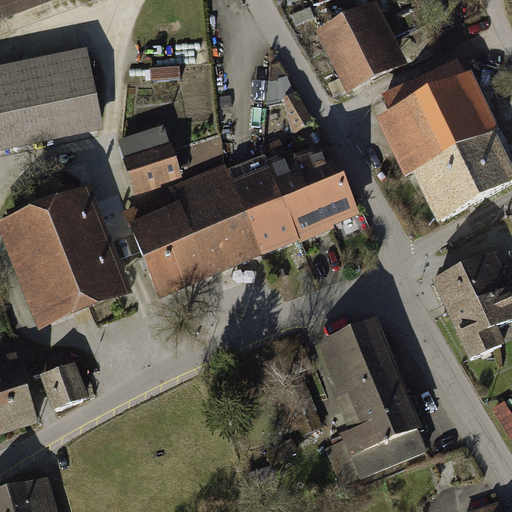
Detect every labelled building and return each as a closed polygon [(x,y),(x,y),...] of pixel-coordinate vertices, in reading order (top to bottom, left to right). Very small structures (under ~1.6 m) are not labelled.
[(0,0),(0,12),(2,18),(52,0),(0,0)] [(316,31),(347,94),(408,64),(377,1),(316,31)] [(311,7),(292,15),(297,27),(316,20),(311,7)] [(87,49),(0,67),(0,151),(104,130),(87,49)] [(466,76),(458,59),(381,96),(389,112),(376,118),(405,178),(414,174),(437,221),(473,204),(511,185),(511,167),(494,131),(498,130),(471,74),(466,76)] [(180,68),(150,70),(151,82),(181,79),(180,68)] [(315,122),(296,93),(284,101),(292,137),(315,122)] [(171,145),(170,145),(164,127),(119,141),(125,159),(135,194),(182,180),(171,145)] [(330,152),(299,161),(307,192),(322,229),(328,227),(354,215),(330,152)] [(309,235),(322,229),(307,192),(299,161),(289,164),(287,157),(277,161),(279,167),(270,171),(286,210),(298,239),(309,235)] [(202,278),(260,254),(232,186),(226,171),(175,192),(182,210),(174,213),(170,203),(160,207),(164,217),(156,221),(149,206),(126,215),(159,295),(202,278)] [(260,254),(298,239),(286,210),(270,171),(232,186),(260,254)] [(90,188),(0,222),(0,232),(38,331),(131,295),(90,188)] [(437,283),(452,317),(511,291),(511,290),(511,285),(511,284),(504,287),(502,283),(498,285),(487,261),(437,283)] [(511,322),(511,293),(511,291),(452,317),(471,361),(499,349),(491,331),(511,322)] [(377,321),(315,347),(350,432),(341,436),(342,439),(325,446),(343,488),(428,453),(418,429),(421,428),(377,321)] [(65,358),(41,367),(45,375),(41,376),(54,412),(88,400),(75,363),(68,366),(65,358)] [(10,361),(0,364),(0,432),(13,428),(35,421),(15,359),(10,361)] [(292,440),(264,451),(269,463),(297,453),(292,440)] [(452,458),(431,464),(437,485),(458,479),(452,458)] [(0,511),(56,511),(47,479),(44,479),(0,492),(0,511)] [(505,511),(502,503),(472,511),(505,511)]
